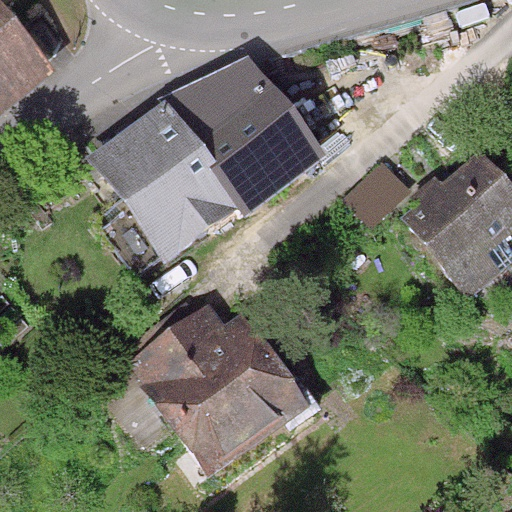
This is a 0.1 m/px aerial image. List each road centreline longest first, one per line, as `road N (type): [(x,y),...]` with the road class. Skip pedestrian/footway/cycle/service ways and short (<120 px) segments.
road 1 (residential): [(172,11),(152,44),(0,153)]
road 2 (tertiary): [(172,11),(225,15),(321,0)]
